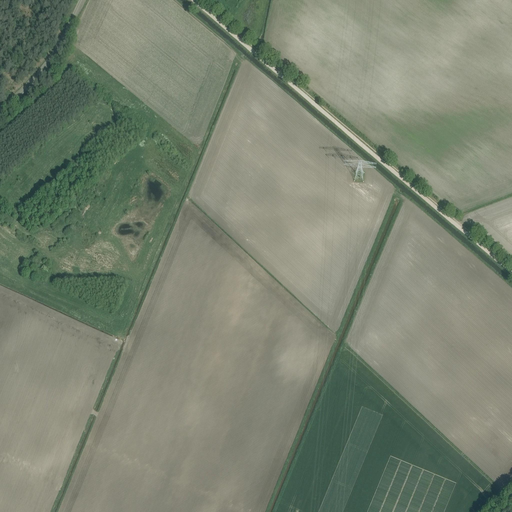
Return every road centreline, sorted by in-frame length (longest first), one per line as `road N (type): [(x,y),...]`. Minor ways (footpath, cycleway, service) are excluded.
road 1 (track): [(192,0),(511,272)]
road 2 (unclassified): [(0,111),(41,74),(81,0)]
